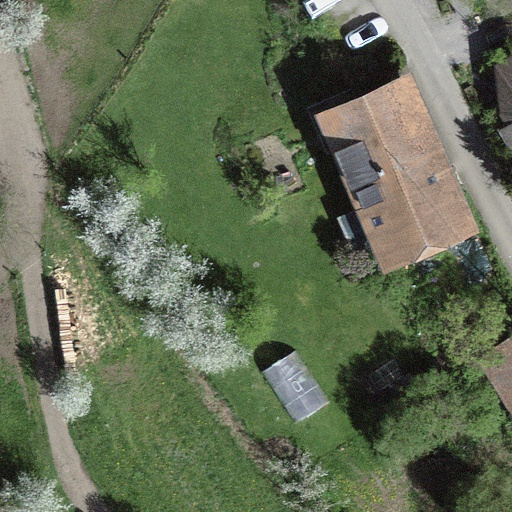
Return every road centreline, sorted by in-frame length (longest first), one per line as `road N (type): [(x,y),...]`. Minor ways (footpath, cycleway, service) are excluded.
road 1 (track): [(13,0),(58,279),(95,440),(141,511)]
road 2 (residential): [(369,0),(511,238)]
